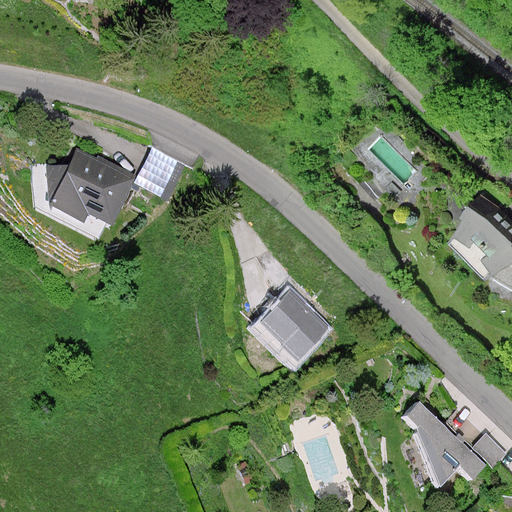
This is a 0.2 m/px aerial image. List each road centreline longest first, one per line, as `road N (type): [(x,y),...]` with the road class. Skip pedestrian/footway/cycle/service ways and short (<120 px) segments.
road 1 (tertiary): [(511,422),(302,213),(247,172),(188,133),(120,104),(0,77)]
road 2 (residential): [(511,180),(307,0)]
